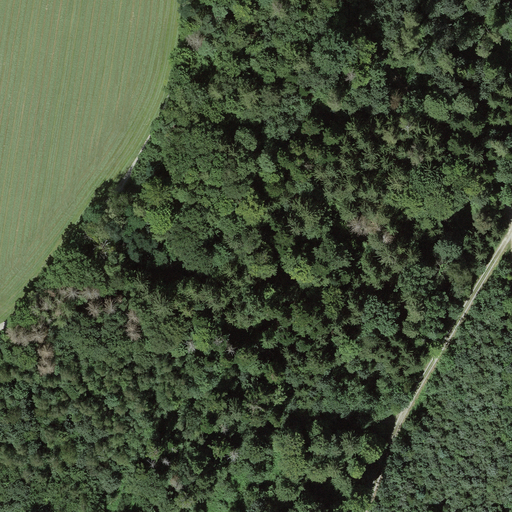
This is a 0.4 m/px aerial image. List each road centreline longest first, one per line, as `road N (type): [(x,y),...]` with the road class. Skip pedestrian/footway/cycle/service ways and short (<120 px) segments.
road 1 (track): [(0,326),(73,261),(159,129),(180,80),(190,0)]
road 2 (track): [(127,181),(389,431)]
road 3 (track): [(341,0),(358,33),(511,210)]
road 4 (track): [(389,431),(511,228)]
